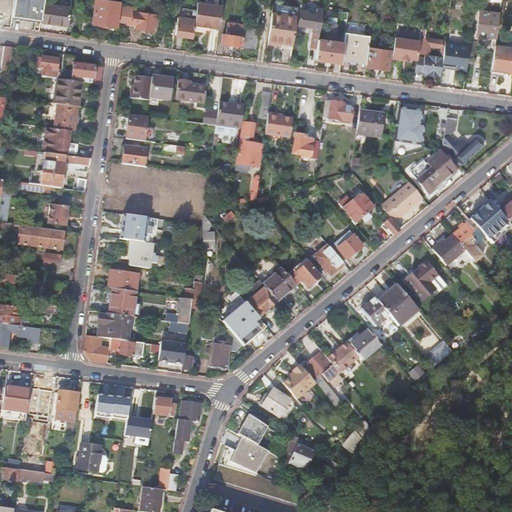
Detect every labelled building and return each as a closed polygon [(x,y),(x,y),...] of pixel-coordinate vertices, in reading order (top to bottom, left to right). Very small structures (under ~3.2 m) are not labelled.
[(13,0),(11,18),(40,21),(43,4),(43,0),(13,0)] [(95,2),(93,23),(116,26),(119,6),(95,2)] [(222,5),(198,2),(195,20),(194,24),(204,26),(210,26),(219,28),(222,5)] [(70,8),(43,4),(40,21),(68,25),(70,8)] [(272,13),(267,49),(279,51),(283,48),(283,44),(293,45),(298,7),(277,5),(276,13),(272,13)] [(123,7),(120,23),(137,25),(136,28),(153,31),(156,15),(134,12),(135,9),(123,7)] [(310,46),(317,48),(319,39),(323,8),(316,7),(315,13),(300,11),(298,24),(314,26),(313,31),(312,31),(310,46)] [(496,36),(499,13),(480,10),(477,34),(496,36)] [(194,24),(195,20),(178,17),(176,34),(193,37),(194,24)] [(226,31),(243,32),(244,21),(226,21),(226,31)] [(341,62),(343,42),(334,41),(336,24),(328,23),(325,40),(319,39),(317,48),(316,58),(341,62)] [(441,43),(442,38),(425,36),(426,29),(421,28),(419,39),(418,48),(418,52),(418,53),(424,54),(424,57),(422,70),(425,70),(425,73),(440,75),(441,66),(444,44),(441,43)] [(253,32),(244,30),(243,36),(242,46),(251,48),(253,32)] [(221,43),(242,46),(243,36),(223,33),(221,43)] [(366,63),(369,37),(345,34),(344,42),(341,60),(351,61),(355,61),(366,63)] [(419,39),(395,36),(392,58),(402,59),(402,57),(407,57),(417,59),(417,56),(418,53),(418,52),(418,48),(419,39)] [(466,68),(470,44),(445,41),(444,44),(441,66),(451,67),(451,66),(466,68)] [(492,69),(505,71),(511,71),(511,46),(495,44),(492,69)] [(370,48),(367,66),(388,69),(391,51),(370,48)] [(417,59),(415,71),(425,73),(425,70),(422,70),(424,57),(417,56),(417,59)] [(41,77),(52,78),(55,79),(58,60),(37,57),(35,68),(42,69),(41,77)] [(3,58),(1,71),(8,72),(10,60),(3,58)] [(81,82),(83,82),(100,85),(102,68),(73,64),(71,81),(81,82)] [(131,98),(148,100),(149,96),(151,78),(136,76),(134,86),(134,90),(132,90),(131,98)] [(171,80),(152,77),(151,78),(149,96),(169,99),(171,80)] [(49,103),(55,104),(59,79),(55,79),(52,78),(49,103)] [(57,104),(77,107),(79,90),(81,82),(71,81),(61,79),(59,79),(55,104),(57,104)] [(190,82),(177,81),(175,100),(192,102),(204,104),(206,87),(190,84),(190,82)] [(268,113),(271,92),(262,91),(258,117),(267,118),(268,113)] [(343,102),(325,100),(322,117),(350,121),(353,102),(343,101),(343,102)] [(218,102),(217,113),(215,125),(240,128),(243,105),(218,102)] [(70,132),(73,132),(77,107),(57,104),(54,130),(70,132)] [(399,107),(396,139),(422,142),(424,125),(420,125),(421,110),(399,107)] [(384,114),(359,110),(356,134),(381,138),(384,114)] [(203,124),(215,126),(215,125),(217,113),(210,112),(204,113),(203,124)] [(267,118),(265,133),(289,137),(292,118),(282,117),(276,116),(277,114),(268,113),(267,118)] [(129,114),(125,139),(144,141),(147,116),(146,116),(129,114)] [(446,118),(446,117),(439,116),(436,132),(444,133),(446,118)] [(444,133),(443,139),(445,139),(444,144),(462,164),(478,150),(471,142),(464,148),(460,142),(456,145),(448,136),(454,131),(456,119),(446,118),(444,133)] [(255,137),(256,121),(243,121),(243,136),(255,137)] [(68,144),(70,132),(54,130),(47,129),(44,150),(74,154),(76,145),(68,144)] [(265,133),(264,137),(289,141),(289,137),(265,133)] [(295,134),(292,153),(301,155),(301,156),(309,157),(312,139),(305,138),(305,135),(295,134)] [(236,162),(248,164),(257,165),(260,143),(239,140),(236,162)] [(175,154),(176,146),(163,144),(162,152),(175,154)] [(124,146),(122,163),(143,166),(146,149),(124,146)] [(424,160),(410,171),(428,193),(456,170),(441,151),(427,163),(424,160)] [(45,186),(61,189),(65,163),(66,163),(65,167),(72,168),(72,164),(88,166),(89,159),(44,153),(40,185),(45,186)] [(235,162),(234,170),(246,172),(248,164),(236,162),(235,162)] [(195,181),(193,198),(205,200),(208,175),(186,172),(185,180),(195,181)] [(0,197),(10,199),(11,192),(1,191),(2,180),(0,179),(0,197)] [(78,179),(76,191),(85,192),(86,180),(83,179),(78,179)] [(44,192),(45,186),(40,185),(12,181),(11,189),(36,192),(36,191),(44,192)] [(409,182),(380,206),(388,216),(392,220),(398,215),(399,217),(422,197),(409,182)] [(347,196),(339,203),(355,222),(373,207),(359,190),(356,193),(358,195),(355,197),(353,196),(351,197),(350,196),(348,198),(347,196)] [(155,218),(157,219),(159,201),(141,199),(132,197),(129,215),(136,216),(155,218)] [(191,223),(201,225),(203,213),(205,200),(193,198),(190,198),(189,204),(192,204),(191,210),(193,210),(191,223)] [(511,227),(499,212),(493,205),(492,207),(485,198),(467,214),(474,222),(473,222),(484,234),(493,226),(501,235),(502,235),(510,228),(511,227)] [(511,227),(511,201),(499,212),(511,227)] [(67,207),(50,204),(47,223),(65,226),(67,207)] [(230,211),(223,217),(227,222),(234,216),(230,211)] [(119,239),(129,240),(152,243),(153,236),(155,236),(157,219),(155,218),(136,216),(129,215),(122,214),(121,224),(122,224),(122,229),(120,229),(119,239)] [(382,221),(393,235),(400,229),(392,220),(388,216),(382,221)] [(215,248),(216,231),(210,230),(211,219),(204,219),(203,248),(215,248)] [(484,234),(473,222),(470,220),(452,235),(465,252),(470,258),(474,262),(483,255),(474,245),(485,235),(484,234)] [(23,226),(19,225),(16,244),(61,250),(64,232),(23,226)] [(511,237),(511,230),(510,228),(502,235),(508,241),(511,237)] [(349,231),(333,245),(346,260),(362,246),(349,231)] [(442,240),(432,249),(446,265),(454,258),(460,266),(470,258),(465,252),(452,235),(444,242),(442,240)] [(130,259),(130,265),(149,268),(150,262),(154,262),(155,255),(151,255),(152,243),(129,240),(127,259),(130,259)] [(343,264),(327,245),(314,256),(330,275),(343,264)] [(45,253),(42,271),(58,273),(61,255),(45,253)] [(321,275),(308,261),(295,272),(307,287),(321,275)] [(426,261),(403,280),(422,302),(435,291),(428,284),(438,275),(426,261)] [(262,284),(276,300),(277,301),(295,285),(281,268),(262,284)] [(112,288),(136,292),(138,275),(110,270),(107,288),(112,288)] [(0,274),(0,290),(12,292),(14,276),(0,274)] [(262,284),(257,277),(250,283),(250,288),(254,293),(245,302),(257,317),(276,300),(262,284)] [(65,289),(66,282),(54,280),(53,287),(65,289)] [(185,288),(184,298),(191,299),(199,300),(201,282),(194,281),(192,289),(185,288)] [(378,301),(389,314),(398,326),(418,310),(397,285),(378,301)] [(129,316),(132,317),(136,292),(112,288),(108,313),(129,316)] [(238,308),(222,321),(228,329),(242,344),(243,346),(266,327),(257,317),(245,302),(236,291),(229,298),(238,308)] [(378,301),(375,297),(360,309),(374,326),(389,314),(378,301)] [(191,299),(184,298),(183,298),(182,309),(190,310),(191,299)] [(0,323),(8,325),(9,317),(17,319),(18,309),(11,307),(12,302),(0,301),(0,323)] [(56,315),(57,306),(43,304),(42,313),(56,315)] [(104,325),(102,338),(110,339),(126,341),(129,316),(108,313),(106,313),(106,315),(99,314),(97,324),(104,325)] [(38,343),(40,329),(8,325),(0,323),(0,346),(7,348),(9,332),(17,333),(17,336),(27,337),(26,342),(38,343)] [(188,324),(180,323),(177,344),(160,341),(160,345),(184,348),(188,324)] [(101,337),(102,338),(104,325),(97,324),(95,337),(101,337)] [(213,341),(209,365),(226,368),(228,350),(235,351),(242,344),(228,329),(223,333),(227,338),(228,337),(231,341),(229,343),(213,341)] [(349,345),(358,356),(362,360),(381,344),(368,329),(349,345)] [(100,346),(101,337),(95,337),(85,335),(82,352),(89,361),(106,363),(108,350),(108,348),(100,346)] [(126,341),(110,339),(108,348),(108,350),(118,351),(118,354),(139,357),(141,343),(126,341)] [(339,348),(336,350),(348,365),(358,356),(349,345),(346,342),(339,348)] [(425,358),(433,367),(452,351),(445,342),(425,358)] [(160,345),(147,344),(143,343),(142,347),(148,347),(147,351),(159,352),(160,345)] [(184,348),(160,345),(159,352),(157,360),(182,363),(184,355),(184,348)] [(336,350),(327,358),(339,372),(348,365),(336,350)] [(327,358),(322,352),(321,354),(320,352),(306,364),(317,378),(314,381),(313,381),(315,383),(334,406),(340,401),(323,381),(325,380),(327,382),(339,372),(327,358)] [(184,355),(182,363),(182,369),(191,370),(193,357),(184,355)] [(314,381),(299,364),(292,370),(292,372),(294,373),(289,377),(282,383),(296,399),(315,383),(313,381),(314,381)] [(408,377),(398,385),(404,393),(414,384),(408,377)] [(5,379),(1,411),(26,414),(30,387),(12,384),(13,381),(5,379)] [(273,388),(262,406),(278,417),(290,400),(273,388)] [(58,390),(55,409),(54,419),(74,421),(75,411),(78,393),(58,390)] [(34,395),(30,420),(42,422),(44,413),(46,414),(49,394),(39,392),(39,395),(34,395)] [(111,397),(96,395),(93,420),(108,422),(111,397)] [(130,405),(153,408),(154,399),(148,398),(148,397),(132,395),(130,405)] [(153,408),(152,414),(161,415),(160,418),(167,419),(167,416),(173,417),(175,404),(171,403),(171,400),(155,398),(154,399),(153,408)] [(201,404),(182,401),(179,420),(177,419),(172,452),(181,454),(183,440),(188,441),(191,421),(198,422),(201,404)] [(125,425),(123,440),(123,443),(136,445),(139,419),(126,417),(125,425)] [(114,424),(112,439),(123,440),(125,425),(114,424)] [(450,425),(439,434),(444,440),(455,431),(450,425)] [(47,440),(49,427),(42,426),(40,439),(47,440)] [(351,433),(343,444),(350,449),(358,439),(351,433)] [(225,445),(219,464),(255,474),(257,472),(256,472),(268,451),(241,436),(235,449),(225,445)] [(300,440),(298,444),(311,450),(312,448),(300,440)] [(292,441),(289,448),(294,451),(289,462),(305,469),(313,451),(311,450),(298,444),(292,441)] [(100,446),(80,443),(76,468),(101,472),(104,470),(106,459),(104,456),(98,456),(100,446)] [(294,451),(289,448),(283,459),(289,462),(294,451)] [(338,463),(325,455),(322,461),(335,470),(338,463)] [(19,461),(18,470),(43,473),(44,465),(19,461)] [(255,474),(219,464),(215,479),(303,505),(308,491),(273,479),(255,474)] [(18,470),(5,468),(3,479),(17,481),(18,470)] [(161,468),(159,478),(164,479),(164,484),(167,485),(169,469),(161,468)] [(18,470),(17,481),(25,482),(26,479),(42,481),(43,473),(18,470)] [(178,475),(171,474),(167,490),(175,491),(178,475)] [(158,511),(162,489),(143,487),(139,511),(143,511),(158,511)]
